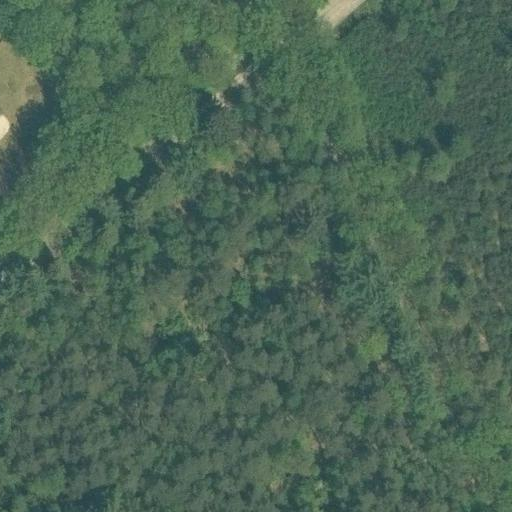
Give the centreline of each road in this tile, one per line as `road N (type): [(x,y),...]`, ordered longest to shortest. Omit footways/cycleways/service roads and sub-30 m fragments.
road 1 (track): [(494,511),(289,54)]
road 2 (track): [(72,233),(289,54)]
